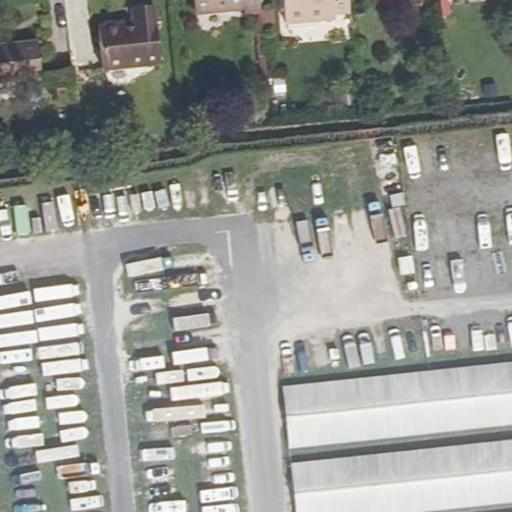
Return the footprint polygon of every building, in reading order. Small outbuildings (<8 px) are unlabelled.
[(260,13),(258,0),(203,0),(205,13),(245,10),(245,14),(260,13)] [(351,13),(349,0),(284,0),(287,24),(334,20),(334,15),(348,14),(351,13)] [(105,71),(160,66),(155,16),(135,18),(135,28),(100,31),(105,71)] [(0,47),(0,83),(0,84),(53,78),(50,41),(0,47)] [(511,364),(284,389),(289,448),(511,424),(511,364)] [(511,442),(290,465),(295,511),(412,511),(511,501),(511,442)]
